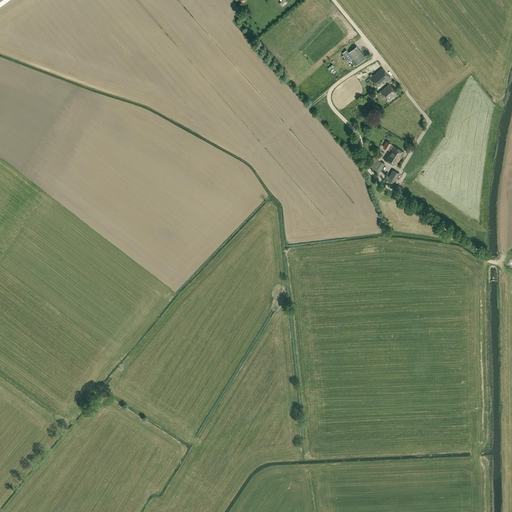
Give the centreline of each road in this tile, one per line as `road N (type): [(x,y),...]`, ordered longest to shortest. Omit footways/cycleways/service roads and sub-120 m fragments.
road 1 (track): [(502,255),(488,260),(369,171),(359,137),(330,105),(329,92),(376,54),(333,0)]
road 2 (track): [(511,134),(500,227),(500,253),(511,256)]
